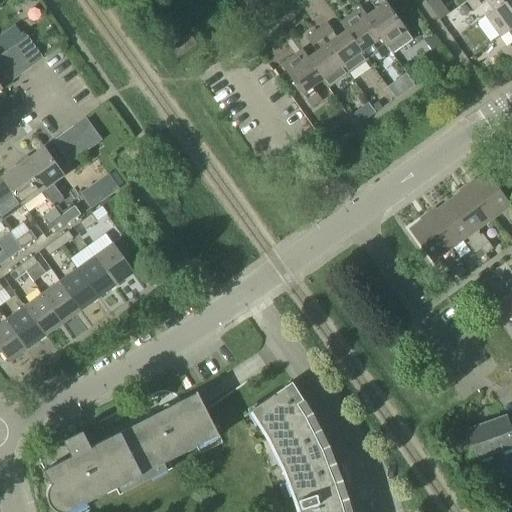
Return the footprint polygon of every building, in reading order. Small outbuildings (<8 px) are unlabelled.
[(256,0),(244,9),(250,17),(262,9),(256,0)] [(364,16),(388,51),(390,53),(410,39),(381,0),(367,0),(374,9),(364,16)] [(465,0),(465,1),(472,10),(484,1),(491,11),(506,0),(465,0)] [(511,0),(506,0),(491,11),(484,16),(498,36),(506,30),(511,26),(511,0)] [(388,51),(364,16),(358,9),(338,23),(344,30),(359,51),(370,44),(379,57),(388,51)] [(365,59),(359,51),(344,30),(334,37),(325,24),(315,31),(345,73),(365,59)] [(511,26),(506,30),(511,39),(511,41),(500,50),(507,60),(511,55),(511,26)] [(315,51),(305,58),(320,79),(325,87),(345,73),(315,31),(305,38),(315,51)] [(166,47),(174,58),(195,44),(186,32),(166,47)] [(14,44),(27,62),(39,54),(25,35),(14,44)] [(14,44),(2,52),(16,70),(27,62),(14,44)] [(320,79),(305,58),(299,51),(279,65),(310,107),(320,100),(310,86),(320,79)] [(16,70),(2,52),(0,53),(0,69),(6,78),(16,70)] [(73,127),(88,148),(100,140),(85,119),(73,127)] [(88,148),(73,127),(63,135),(78,156),(88,148)] [(78,156),(63,135),(52,142),(67,163),(78,156)] [(21,163),(41,191),(51,206),(62,198),(52,184),(62,177),(41,149),(21,163)] [(0,178),(21,206),(41,191),(21,163),(0,178)] [(111,171),(100,179),(109,192),(121,184),(111,171)] [(465,187),(489,220),(503,210),(506,214),(504,215),(510,224),(511,222),(511,210),(485,173),(465,187)] [(0,177),(0,220),(21,206),(0,178),(0,177)] [(475,230),(489,220),(465,187),(446,202),(479,247),(480,247),(486,243),(479,233),(478,234),(475,230)] [(479,247),(446,202),(426,216),(449,248),(463,238),(466,242),(465,243),(472,253),(479,247)] [(59,217),(65,225),(80,215),(74,206),(59,217)] [(78,224),(84,231),(96,222),(91,215),(78,224)] [(449,248),(426,216),(406,230),(439,276),(447,270),(440,261),(438,262),(435,258),(449,248)] [(65,225),(59,217),(46,226),(52,235),(65,225)] [(15,241),(21,250),(35,239),(29,231),(15,241)] [(73,238),(67,231),(55,240),(60,247),(73,238)] [(48,256),(60,247),(55,240),(43,248),(48,256)] [(1,251),(7,259),(8,259),(21,250),(15,241),(1,251)] [(479,247),(484,254),(490,249),(486,243),(480,247),(479,247)] [(94,256),(115,286),(132,273),(112,244),(94,256)] [(97,298),(115,286),(94,256),(76,269),(97,298)] [(20,265),(25,273),(37,264),(32,257),(20,265)] [(507,268),(511,276),(511,257),(489,272),(494,280),(503,274),(501,272),(507,268)] [(13,281),(25,273),(20,265),(8,274),(13,281)] [(79,311),(97,298),(76,269),(58,282),(79,311)] [(61,324),(79,311),(58,282),(40,295),(61,324)] [(44,336),(61,324),(40,295),(23,307),(44,336)] [(44,336),(23,307),(5,319),(26,349),(44,336)] [(506,318),(509,317),(511,314),(511,308),(511,307),(502,312),(506,318)] [(0,353),(6,363),(26,349),(5,319),(0,323),(0,353)] [(248,410),(251,415),(255,422),(262,434),(268,445),(274,458),(279,467),(285,480),(290,493),(292,499),(295,506),(297,511),(350,511),(346,499),(348,498),(342,479),(340,479),(329,452),(320,433),(311,416),(289,382),(248,410)] [(42,472),(49,485),(47,487),(46,490),(45,491),(45,492),(45,494),(45,496),(45,499),(45,500),(46,502),(46,504),(48,506),(49,507),(50,508),(52,510),(55,511),(56,511),(67,511),(70,511),(117,487),(120,493),(144,481),(166,470),(162,463),(195,447),(191,439),(210,429),(203,416),(206,414),(195,393),(167,407),(168,409),(90,451),(80,432),(61,442),(70,457),(42,472)] [(511,444),(511,440),(507,426),(504,418),(465,432),(475,458),(511,444)]
